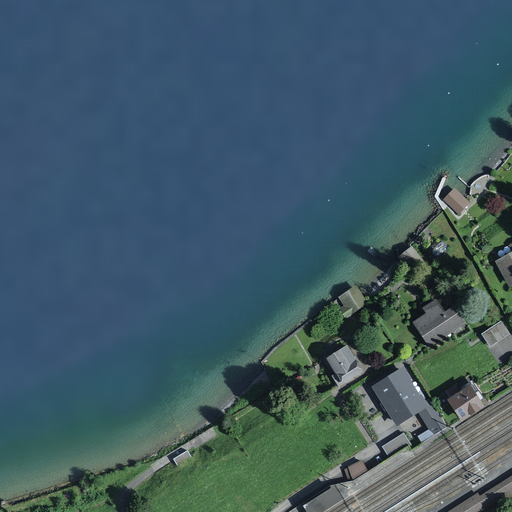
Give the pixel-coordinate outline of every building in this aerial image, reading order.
[(458,202),(463,198),(459,192),(446,200),(449,204),(455,199),(458,202)] [(449,204),(454,212),(467,202),(463,198),(458,202),(455,199),(449,204)] [(418,256),(412,249),(401,258),(408,267),(418,256)] [(411,271),(422,262),(418,256),(408,267),(411,271)] [(511,256),(499,263),(510,283),(511,281),(511,256)] [(342,310),(346,316),(365,303),(356,288),(347,295),(352,303),(342,310)] [(462,329),(460,326),(463,324),(453,308),(452,308),(454,311),(447,316),(435,299),(422,308),(426,315),(415,322),(430,346),(454,330),(456,332),(462,329)] [(510,334),(501,321),(489,329),(497,342),(510,334)] [(332,376),(339,386),(362,370),(355,359),(346,346),(328,358),(337,372),(332,376)] [(419,409),(435,435),(446,428),(430,401),(427,402),(419,391),(416,392),(403,371),(376,388),(398,423),(419,409)] [(452,399),(464,417),(483,406),(478,397),(476,399),(469,388),(452,399)] [(404,452),(412,447),(403,434),(396,439),(404,452)] [(352,479),(353,481),(368,471),(361,461),(348,468),(348,469),(345,470),(348,480),(352,479)] [(450,511),(477,511),(511,490),(511,477),(480,498),(477,495),(450,511)] [(335,489),(306,507),(309,511),(321,511),(341,499),(335,489)]
